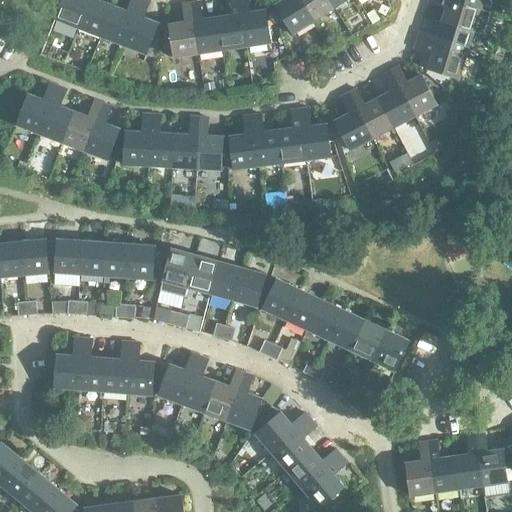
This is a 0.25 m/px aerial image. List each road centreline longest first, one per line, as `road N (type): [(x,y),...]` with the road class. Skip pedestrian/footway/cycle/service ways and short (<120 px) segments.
road 1 (residential): [(381,443),(374,431),(276,372),(179,336),(14,326)]
road 2 (residential): [(203,511),(196,484),(181,471),(91,466),(29,428),(14,326)]
road 3 (residential): [(296,78),(303,96),(319,94),(400,52),(417,0)]
road 4 (residential): [(381,443),(418,405),(488,391),(511,376)]
